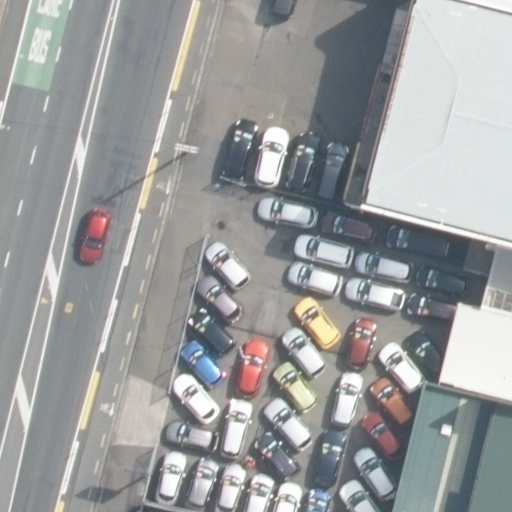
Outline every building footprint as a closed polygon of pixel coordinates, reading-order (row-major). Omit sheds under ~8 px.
[(511,11),(466,0),(416,0),(366,207),(500,242),(511,244),(511,11)] [(511,0),(466,0),(511,11),(511,0)] [(511,244),(500,242),(484,306),(462,301),(442,383),(504,398),(511,399),(511,244)] [(477,511),(504,398),(442,383),(427,380),(395,511),(477,511)] [(511,511),(511,399),(504,398),(477,511),(511,511)]
